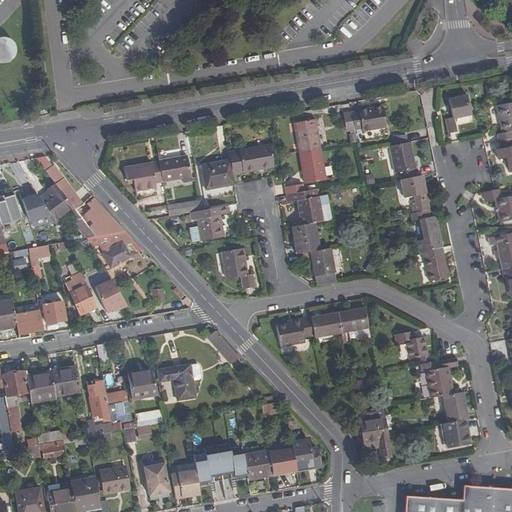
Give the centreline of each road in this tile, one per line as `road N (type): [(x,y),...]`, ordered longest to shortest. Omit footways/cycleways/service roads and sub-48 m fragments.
road 1 (unclassified): [(399,0),(336,49),(75,96),(61,87),(52,0)]
road 2 (tertiary): [(465,60),(77,131)]
road 3 (residential): [(77,131),(90,175),(219,314)]
road 4 (residential): [(219,314),(0,354)]
road 5 (residential): [(219,314),(325,430),(339,451),(343,490)]
road 6 (residential): [(281,301),(371,287),(482,353)]
road 7 (residential): [(448,171),(482,353)]
road 8 (residential): [(499,470),(343,490)]
road 9 (residential): [(223,511),(343,490)]
